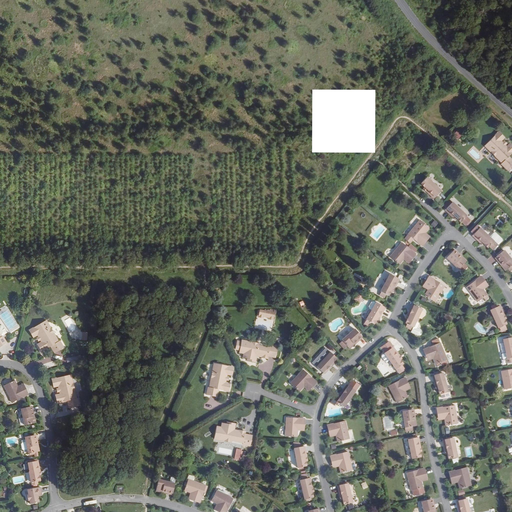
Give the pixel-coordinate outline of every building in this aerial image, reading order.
[(511,153),(511,145),(510,143),(507,147),(505,145),(503,143),(501,141),(504,138),(499,132),(485,146),(502,163),(501,164),(507,170),(511,164),(511,160),(509,157),(511,153)] [(434,199),(435,197),(441,191),(427,177),(421,183),(422,184),(421,184),(424,187),(424,186),(425,187),(430,193),(429,194),(434,199)] [(446,208),(445,210),(450,214),(451,213),(457,218),(458,219),(457,219),(460,222),(460,221),(461,222),(461,221),(466,225),(470,221),(466,217),(467,216),(452,202),(449,199),(443,206),(446,208)] [(429,228),(420,220),(408,234),(421,245),(422,246),(427,241),(421,237),(425,233),(429,228)] [(471,232),(473,234),(472,235),(477,240),(479,239),(484,244),(485,245),(487,247),(488,248),(490,246),(493,250),(498,245),(489,237),(477,225),(471,232)] [(425,233),(421,237),(427,241),(430,237),(425,233)] [(494,233),(489,237),(498,245),(502,241),(502,239),(496,233),(494,233)] [(407,247),(402,242),(390,257),(399,264),(404,259),(407,255),(412,259),(416,254),(414,253),(417,250),(410,244),(407,247)] [(454,249),(453,251),(461,258),(462,257),(454,249)] [(511,260),(504,250),(497,256),(496,257),(503,265),(501,266),(506,271),(507,269),(508,269),(510,272),(511,270),(511,260)] [(453,251),(452,252),(446,258),(459,269),(463,272),(467,267),(464,264),(467,261),(462,257),(461,258),(453,251)] [(412,259),(407,255),(404,259),(409,263),(412,259)] [(375,269),(378,265),(374,261),(370,265),(375,269)] [(399,279),(398,278),(390,274),(381,292),(379,295),(385,299),(387,296),(388,296),(388,295),(389,295),(390,292),(391,291),(394,284),(396,285),(399,279)] [(445,286),(430,277),(429,276),(425,282),(431,285),(428,290),(425,296),(435,302),(445,286)] [(481,276),(480,277),(466,287),(478,302),(487,295),(483,289),(480,285),(485,281),(481,276)] [(353,302),(359,305),(363,298),(357,295),(353,302)] [(385,308),(384,307),(376,303),(372,311),(365,323),(369,325),(371,322),(373,324),(374,323),(374,324),(376,320),(376,319),(380,313),(382,314),(385,308)] [(405,327),(405,328),(411,331),(415,322),(422,309),(414,305),(412,305),(409,311),(411,312),(408,319),(408,320),(407,320),(406,323),(406,324),(407,324),(405,327)] [(500,306),(498,306),(490,310),(499,328),(501,331),(506,328),(505,325),(506,325),(506,324),(505,320),(504,321),(504,320),(501,313),(503,312),(500,306)] [(7,307),(0,311),(0,316),(10,332),(19,326),(7,307)] [(259,310),(258,317),(263,318),(263,317),(268,318),(268,319),(274,320),(275,310),(270,309),(270,310),(265,309),(264,311),(259,310)] [(37,335),(38,337),(40,340),(41,342),(37,344),(42,352),(51,346),(54,353),(64,348),(59,341),(58,341),(46,320),(29,330),(33,337),(37,335)] [(417,329),(419,324),(415,322),(411,331),(410,333),(417,336),(418,336),(419,336),(420,336),(421,335),(421,334),(422,333),(422,332),(421,331),(420,330),(417,329)] [(361,336),(360,335),(355,329),(342,340),(343,341),(339,344),(344,349),(347,346),(350,349),(355,344),(354,343),(361,336)] [(362,338),(361,336),(354,343),(355,344),(362,338)] [(511,337),(503,339),(506,353),(507,359),(511,357),(511,337)] [(278,347),(270,346),(270,348),(259,345),(259,343),(242,340),(241,342),(237,341),(235,349),(239,350),(239,352),(244,353),(243,357),(248,358),(247,360),(255,362),(257,354),(262,355),(261,357),(267,358),(268,356),(276,357),(278,347)] [(389,341),(382,346),(386,352),(384,353),(385,353),(390,360),(398,373),(404,369),(402,366),(403,365),(402,364),(403,364),(401,361),(400,361),(400,360),(395,354),(397,353),(389,341)] [(440,343),(425,349),(423,350),(426,356),(432,354),(433,358),(436,364),(447,360),(440,343)] [(336,358),(336,357),(330,352),(316,367),(323,373),(324,374),(329,369),(327,367),(332,362),(333,361),(336,359),(336,358)] [(390,360),(385,353),(382,355),(382,357),(385,362),(387,362),(390,360)] [(232,375),(233,367),(214,363),(209,387),(208,387),(206,395),(217,397),(218,389),(228,391),(230,383),(225,382),(226,380),(226,376),(227,374),(232,375)] [(316,382),(315,381),(303,369),(290,383),(298,390),(299,391),(304,386),(307,383),(312,387),(316,382)] [(511,369),(501,371),(505,389),(511,388),(511,369)] [(442,373),(434,375),(432,376),(434,382),(436,382),(438,389),(439,390),(438,390),(439,394),(440,393),(440,394),(441,394),(448,392),(442,373)] [(76,398),(71,375),(52,379),(54,387),(58,386),(59,388),(60,392),(60,394),(55,395),(57,403),(67,401),(69,408),(79,406),(78,398),(76,398)] [(405,378),(403,378),(389,386),(397,403),(406,398),(407,397),(404,391),(402,387),(408,384),(405,378)] [(20,391),(17,387),(15,380),(4,385),(12,402),(26,396),(28,395),(25,388),(20,391)] [(307,383),(304,386),(308,391),(312,387),(307,383)] [(355,390),(348,385),(347,384),(343,390),(344,391),(340,397),(339,398),(337,401),(337,402),(344,407),(355,390)] [(454,405),(438,408),(436,408),(437,415),(444,414),(445,419),(446,426),(457,424),(454,405)] [(34,416),(33,417),(31,407),(29,407),(21,409),(25,425),(36,423),(34,416)] [(402,411),(405,428),(407,427),(408,431),(413,430),(412,427),(416,426),(415,419),(414,420),(412,410),(410,410),(402,411)] [(285,436),(296,437),(297,437),(297,430),(298,425),(304,425),(305,418),(302,418),(286,417),(285,436)] [(345,421),(329,425),(327,425),(329,432),(335,430),(336,435),(338,442),(349,439),(345,421)] [(250,446),(252,436),(245,434),(245,432),(239,430),(239,432),(234,431),(235,424),(227,422),(227,424),(222,423),(221,427),(217,426),(214,439),(231,442),(232,440),(243,443),(243,444),(250,446)] [(35,456),(38,456),(37,452),(39,451),(38,445),(36,445),(34,435),(30,436),(24,437),(28,454),(29,454),(34,453),(34,454),(35,456)] [(418,437),(416,438),(408,439),(412,459),(420,457),(420,456),(421,456),(420,453),(419,453),(419,452),(418,444),(420,444),(418,437)] [(453,438),(445,439),(443,440),(444,447),(446,446),(448,454),(448,455),(448,458),(449,458),(449,459),(457,457),(453,438)] [(298,468),(305,466),(306,466),(306,465),(306,462),(305,462),(305,460),(303,453),(305,453),(304,446),(299,447),(299,443),(293,444),(294,448),(298,468)] [(234,460),(241,461),(243,450),(236,449),(234,460)] [(348,451),(331,455),(330,456),(331,462),(338,461),(339,466),(341,472),(352,470),(348,451)] [(39,476),(37,468),(39,467),(38,461),(28,463),(29,471),(29,472),(31,482),(37,481),(40,481),(39,476)] [(467,467),(452,471),(449,472),(451,479),(457,477),(458,482),(460,488),(471,485),(467,467)] [(425,468),(423,468),(407,472),(411,491),(413,490),(414,496),(424,493),(423,488),(421,481),(420,476),(426,475),(425,468)] [(310,498),(311,498),(313,497),(312,497),(313,496),(312,493),(311,492),(310,484),(312,484),(310,477),(308,478),(307,473),(301,475),(302,479),(300,480),(304,499),(305,499),(310,498)] [(208,486),(206,485),(193,481),(188,479),(184,490),(191,493),(195,494),(193,500),(200,503),(203,492),(205,493),(208,486)] [(173,493),(173,491),(175,483),(172,483),(168,482),(158,480),(156,490),(156,491),(162,492),(162,491),(173,493)] [(347,483),(339,485),(337,485),(339,492),(341,492),(343,499),(343,500),(343,504),(344,504),(345,504),(352,502),(347,483)] [(39,493),(41,492),(40,486),(27,489),(28,494),(28,496),(29,499),(30,500),(30,503),(39,501),(38,496),(39,495),(39,493)] [(219,511),(226,511),(233,499),(217,490),(211,500),(217,504),(222,506),(219,511)] [(431,499),(429,499),(421,502),(424,511),(436,511),(435,509),(434,509),(431,499)] [(470,511),(467,499),(458,501),(457,501),(458,508),(460,507),(461,511),(470,511)]
